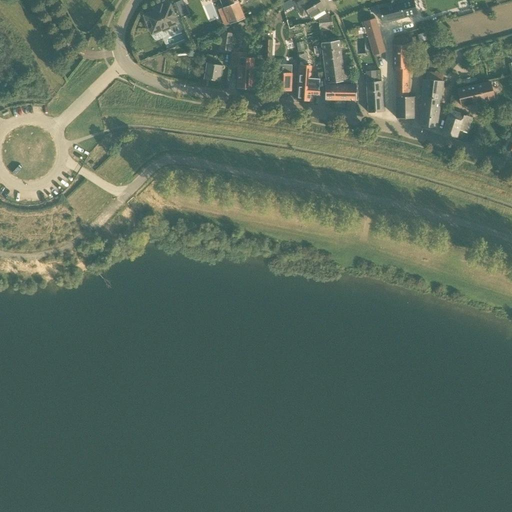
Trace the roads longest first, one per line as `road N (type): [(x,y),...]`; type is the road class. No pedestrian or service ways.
road 1 (unclassified): [(62,159),(123,198),(178,158),(418,207),(511,236)]
road 2 (tertiary): [(511,165),(373,121),(183,89),(144,78),(123,61)]
